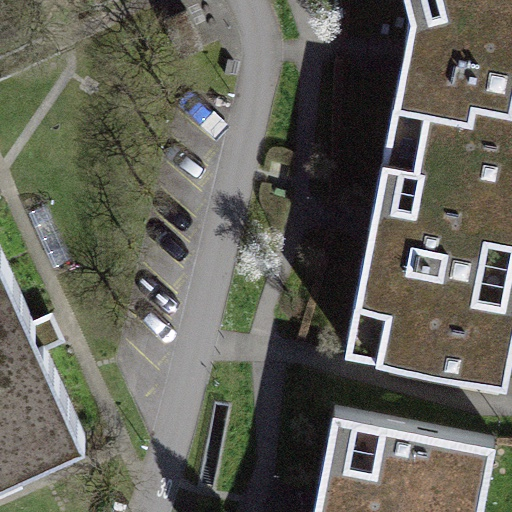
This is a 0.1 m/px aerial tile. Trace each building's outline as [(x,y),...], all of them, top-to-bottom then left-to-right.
[(511,0),(404,0),(413,31),(511,15),(511,0)] [(511,214),(511,15),(413,31),(405,61),(383,190),(511,214)] [(511,383),(511,214),(383,190),(372,228),(345,356),(510,394),(511,383)] [(0,271),(9,267),(0,246),(0,271)] [(0,475),(85,438),(9,267),(0,271),(0,475)] [(482,511),(497,439),(334,409),(314,511),(482,511)]
